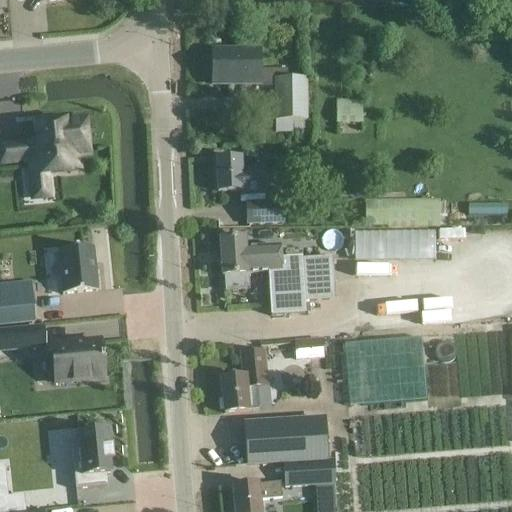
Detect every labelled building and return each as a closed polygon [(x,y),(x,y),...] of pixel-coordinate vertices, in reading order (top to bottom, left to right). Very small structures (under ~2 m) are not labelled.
[(275,85),(275,121),(305,121),(305,81),(288,81),(288,71),(259,72),(259,52),(212,52),(212,86),(275,85)] [(334,125),(361,126),(362,102),(334,101),(334,125)] [(40,144),(1,148),(3,172),(30,169),(32,196),(51,194),(49,175),(78,172),(76,152),(87,151),(84,124),(63,127),(62,123),(38,126),(40,144)] [(240,197),(260,196),(265,196),(264,168),(242,169),(241,161),(216,162),(217,194),(240,193),(240,197)] [(364,204),(365,229),(388,229),(388,230),(440,230),(439,202),(364,204)] [(482,203),(450,203),(450,219),(482,219),(482,203)] [(284,224),(284,205),(246,204),(245,224),(284,224)] [(436,315),(511,313),(511,230),(436,232),(436,315)] [(353,234),(354,265),(435,265),(435,232),(353,234)] [(221,278),(225,278),(226,292),(247,290),(246,276),(268,275),(266,251),(245,252),(245,239),(219,241),(221,278)] [(8,246),(0,247),(0,263),(10,263),(8,246)] [(94,249),(57,252),(61,296),(98,293),(94,249)] [(280,250),(266,251),(268,275),(271,318),(304,315),(303,304),(336,302),(334,257),(281,261),(280,250)] [(33,297),(0,300),(0,325),(35,322),(33,297)] [(40,331),(0,334),(0,352),(42,348),(40,331)] [(296,363),(324,360),(322,340),(294,342),(296,363)] [(421,340),(343,346),(349,409),(426,403),(421,340)] [(435,353),(435,354),(435,355),(435,356),(435,357),(436,358),(436,359),(437,360),(438,361),(438,362),(439,362),(440,363),(441,364),(442,364),(443,364),(444,364),(445,365),(446,364),(448,364),(449,364),(450,364),(451,363),(452,362),(453,361),(454,360),(455,359),(455,358),(455,357),(456,356),(456,355),(456,354),(456,353),(456,352),(455,351),(455,350),(455,349),(454,348),(453,347),(453,346),(452,346),(451,345),(450,345),(449,344),(448,344),(447,344),(446,343),(445,343),(444,344),(443,344),(442,344),(441,345),(440,345),(439,346),(438,346),(437,347),(437,348),(436,349),(436,350),(435,351),(435,352),(435,353)] [(71,344),(51,346),(55,383),(103,379),(99,344),(72,347),(71,344)] [(221,380),(224,415),(259,412),(256,388),(266,387),(263,353),(241,356),(243,378),(221,380)] [(325,422),(244,427),(247,466),(277,465),(283,464),(327,461),(325,422)] [(78,448),(71,449),(75,491),(107,488),(106,477),(111,477),(107,432),(77,434),(78,448)] [(283,464),(284,489),(335,485),(334,461),(327,461),(283,464)] [(234,511),(259,511),(259,502),(281,500),(280,484),(257,487),(257,486),(232,489),(234,511)] [(8,497),(0,498),(0,511),(24,511),(23,496),(8,497)]
